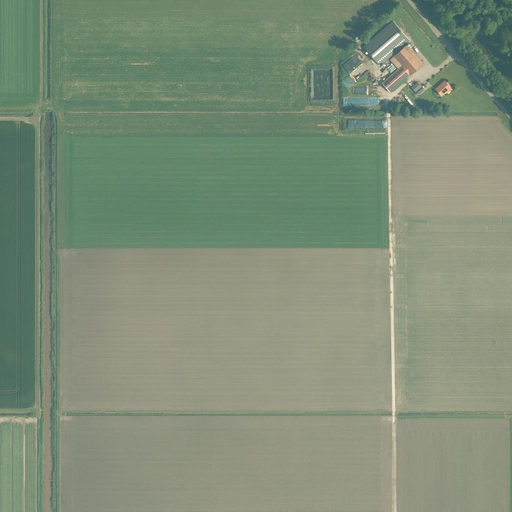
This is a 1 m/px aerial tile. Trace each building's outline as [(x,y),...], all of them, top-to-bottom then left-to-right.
[(389,58),(405,44),(407,42),(391,22),(363,46),(380,65),(389,58)] [(407,45),(406,45),(405,44),(389,58),(398,69),(382,83),(390,91),(410,74),(410,75),(423,64),(407,45)] [(349,75),(354,79),(357,78),(361,72),(362,71),(365,68),(363,65),(366,61),(364,58),(363,57),(361,53),(359,52),(354,54),(347,63),(344,65),(348,71),(354,68),(349,75)] [(418,77),(410,82),(412,85),(420,80),(418,77)] [(447,93),(452,89),(445,81),(435,89),(441,96),(446,91),(447,93)] [(411,87),(415,92),(418,95),(424,89),(417,82),(411,87)] [(475,103),(477,108),(487,104),(485,99),(475,103)]
